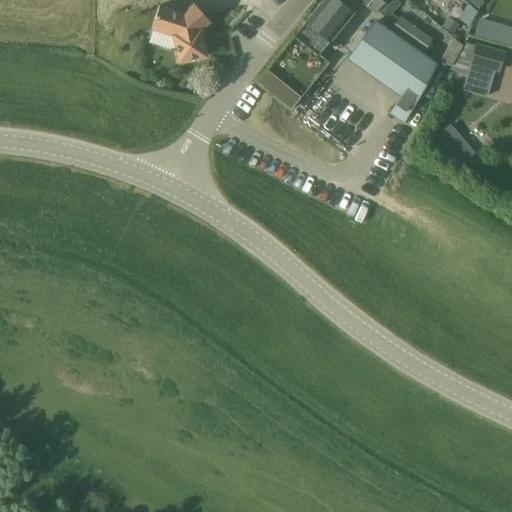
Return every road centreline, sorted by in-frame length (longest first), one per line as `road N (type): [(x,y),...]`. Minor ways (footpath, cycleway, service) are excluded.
road 1 (tertiary): [(511,416),(395,354),(268,250),(165,186)]
road 2 (residential): [(165,186),(245,67),(302,0)]
road 3 (tertiary): [(165,186),(78,154),(0,142)]
